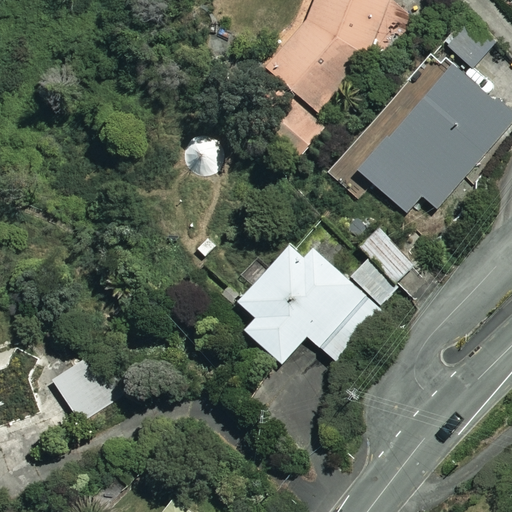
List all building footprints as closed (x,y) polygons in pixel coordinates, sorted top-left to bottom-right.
[(320,112),(373,53),(395,0),(323,0),(312,26),(273,71),(320,112)] [(494,52),(473,32),(456,50),(477,70),(494,52)] [(511,123),(511,114),(464,71),(370,175),(414,215),(429,198),(438,206),(511,123)] [(393,236),(374,256),(402,283),(422,263),(393,236)] [(366,296),(387,274),(358,247),(337,268),(321,253),(314,260),(300,246),(248,302),(264,317),(252,330),(285,362),(310,336),(340,364),(386,315),(366,296)] [(0,428),(51,411),(28,345),(0,354),(0,428)] [(120,403),(96,363),(60,384),(83,424),(120,403)] [(195,511),(183,501),(173,511),(195,511)]
